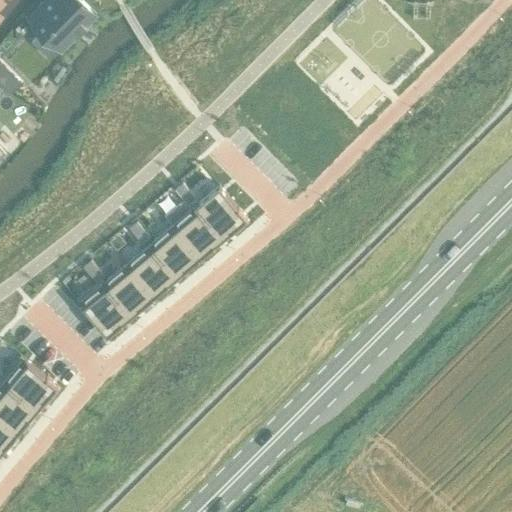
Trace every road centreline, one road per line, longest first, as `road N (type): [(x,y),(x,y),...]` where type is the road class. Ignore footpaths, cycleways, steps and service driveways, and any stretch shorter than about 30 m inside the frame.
road 1 (residential): [(0,495),(99,377),(286,217),(506,0)]
road 2 (primary): [(200,511),(511,200)]
